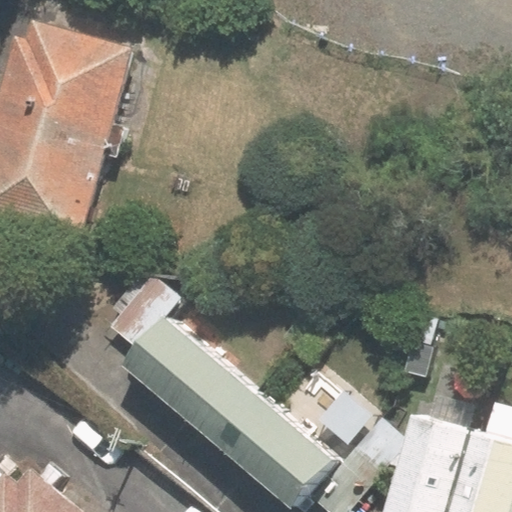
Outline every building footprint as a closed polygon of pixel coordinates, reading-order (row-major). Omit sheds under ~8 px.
[(137,45),(42,19),(37,37),(25,34),(0,123),(0,220),(83,243),(137,45)] [(341,511),(349,511),(413,434),(391,416),(351,463),(173,314),(185,298),(150,268),(114,312),(152,345),(139,360),(317,507),(324,496),(341,511)] [(425,312),(416,337),(435,343),(444,315),(425,312)] [(511,511),(511,436),(426,412),(398,511),(511,511)] [(0,457),(0,511),(103,511),(46,463),(34,478),(4,453),(0,457)]
